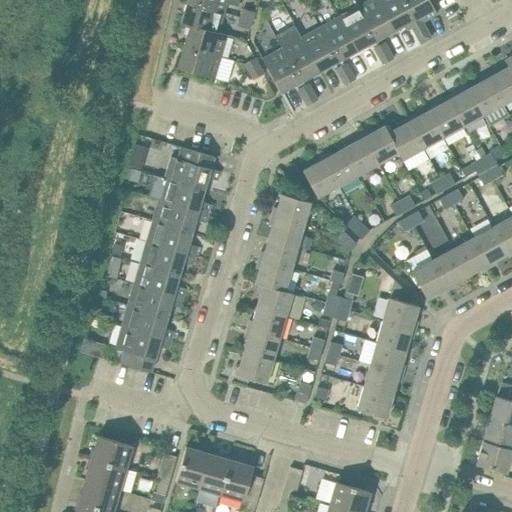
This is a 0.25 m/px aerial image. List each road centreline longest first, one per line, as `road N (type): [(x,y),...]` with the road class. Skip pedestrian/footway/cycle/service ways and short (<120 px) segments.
road 1 (residential): [(486,25),(261,150),(248,171),(193,371),(207,409),(285,433)]
road 2 (unclassified): [(23,511),(144,0)]
road 3 (residential): [(511,297),(455,332),(414,469)]
road 4 (residential): [(414,469),(285,433)]
